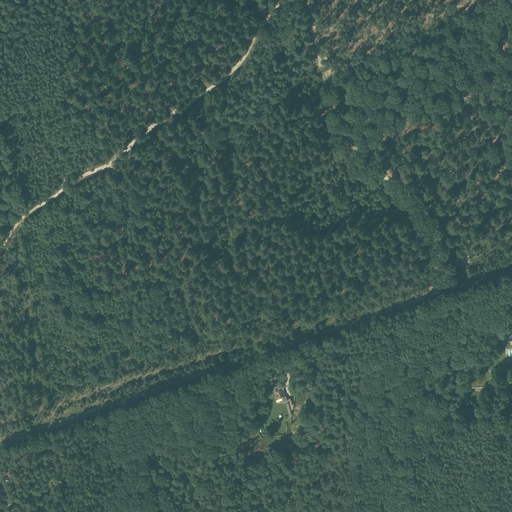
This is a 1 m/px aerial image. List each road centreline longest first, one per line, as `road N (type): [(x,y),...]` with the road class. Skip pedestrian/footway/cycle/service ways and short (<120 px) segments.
road 1 (unclassified): [(0,445),(511,269)]
road 2 (track): [(280,0),(241,56),(200,93),(149,124),(104,169),(62,186),(20,217)]
road 3 (track): [(321,79),(333,127),(422,214),(449,291)]
road 4 (track): [(321,79),(483,15),(498,0)]
